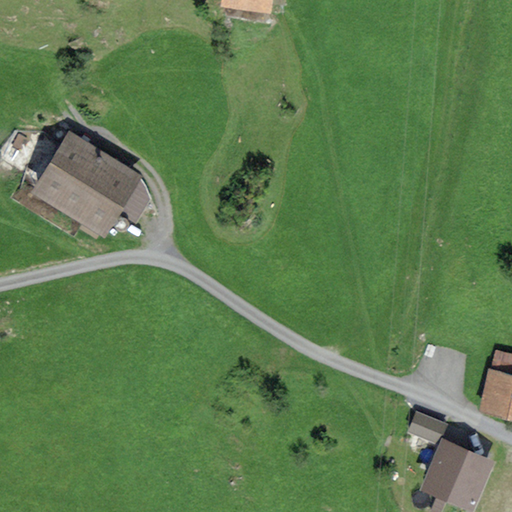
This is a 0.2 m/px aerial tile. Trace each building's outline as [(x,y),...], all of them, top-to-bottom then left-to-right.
[(276,0),(228,0),(226,13),(273,19),(276,0)] [(147,185),(71,140),(38,195),(114,240),(147,185)] [(511,355),(497,352),(493,370),(489,369),(478,413),(511,421),(511,355)] [(443,426),(416,414),(409,431),(436,443),(443,426)] [(493,463),(443,441),(423,487),(473,509),(493,463)]
